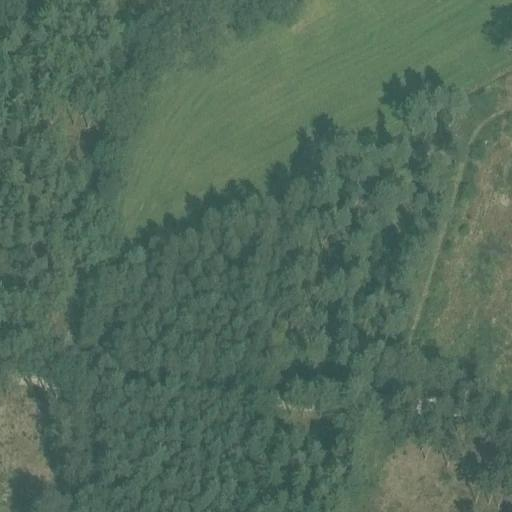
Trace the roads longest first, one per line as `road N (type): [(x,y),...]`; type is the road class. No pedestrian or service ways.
road 1 (track): [(0,375),(392,410),(511,429)]
road 2 (track): [(392,410),(486,101),(511,86)]
